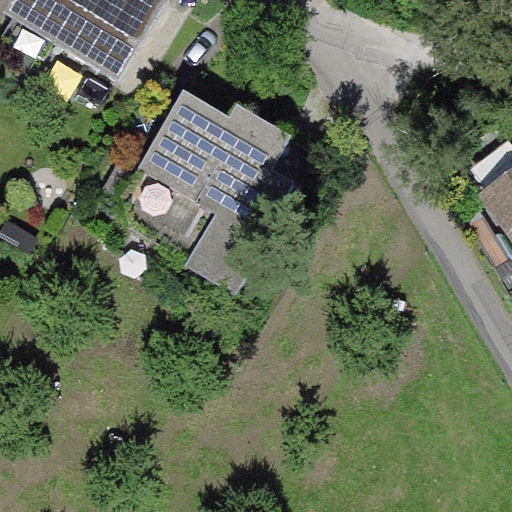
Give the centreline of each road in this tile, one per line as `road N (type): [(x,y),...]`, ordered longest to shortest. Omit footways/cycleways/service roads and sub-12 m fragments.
road 1 (residential): [(271,0),(432,210),(511,348)]
road 2 (track): [(321,56),(434,51),(511,73)]
